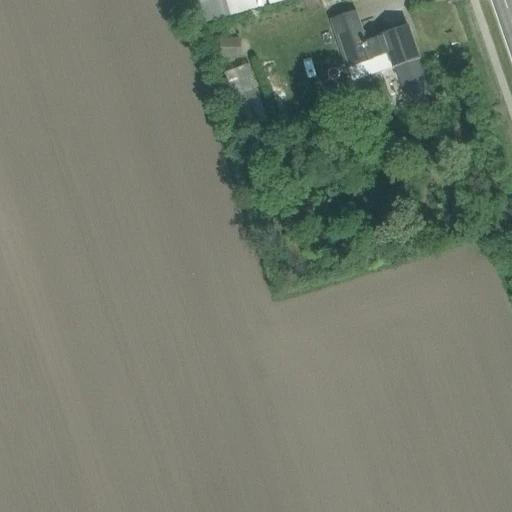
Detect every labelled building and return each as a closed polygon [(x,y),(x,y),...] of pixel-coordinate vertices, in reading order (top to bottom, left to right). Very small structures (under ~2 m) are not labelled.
[(225,0),(228,12),(288,0),(225,0)] [(357,10),(332,18),(353,80),(393,66),(405,99),(430,90),(418,58),(420,57),(409,26),(384,35),(385,36),(368,42),(357,10)] [(222,39),(221,58),(242,59),(242,40),(222,39)] [(255,65),(237,68),(244,124),(262,122),(255,65)] [(247,137),(250,146),(257,144),(254,135),(247,137)] [(243,159),(272,242),(280,239),(290,266),(309,259),(300,232),(284,238),(277,218),(272,220),(250,157),(243,159)]
